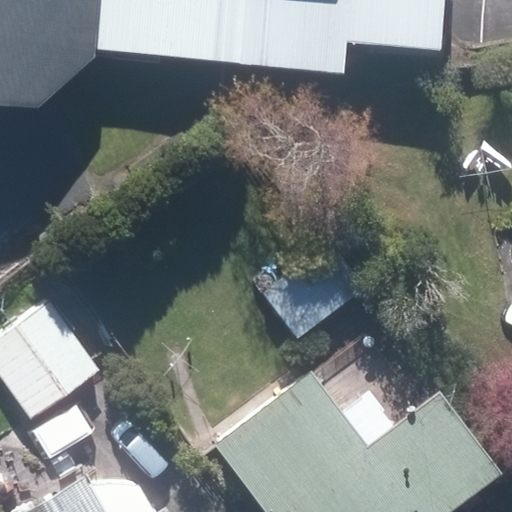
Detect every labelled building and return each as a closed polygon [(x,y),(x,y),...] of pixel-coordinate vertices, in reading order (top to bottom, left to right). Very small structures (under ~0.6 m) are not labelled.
[(0,0),(0,106),(36,110),(95,57),(96,47),(340,71),(343,40),(442,49),(446,0),(0,0)] [(321,244),(250,297),(285,342),(356,289),(321,244)] [(38,305),(0,331),(0,394),(19,422),(87,376),(38,305)] [(190,451),(233,511),(425,511),(470,480),(413,399),(340,451),(288,381),(190,451)] [(94,425),(74,397),(30,428),(50,457),(94,425)] [(67,485),(16,511),(133,511),(121,489),(73,495),(67,485)]
